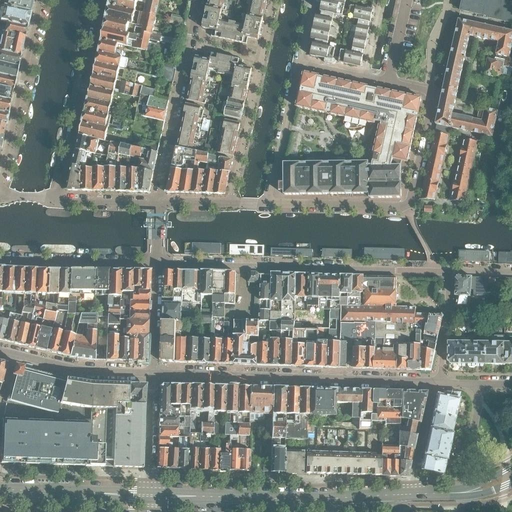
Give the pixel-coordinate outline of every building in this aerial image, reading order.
[(0,0),(0,5),(3,6),(30,13),(33,0),(30,0),(0,0)] [(111,0),(110,5),(136,11),(138,2),(146,3),(144,13),(157,16),(160,0),(111,0)] [(208,0),(207,7),(222,10),(226,11),(227,6),(223,5),(224,0),(208,0)] [(250,0),(250,5),(265,8),(267,0),(250,0)] [(333,20),(334,15),(343,17),(346,0),(356,0),(356,4),(352,4),(352,7),(351,7),(349,18),(359,20),(356,33),(351,32),(349,40),(354,41),(352,53),(341,50),(339,63),(361,67),(362,62),(363,55),(362,55),(363,50),(365,51),(370,27),(369,27),(370,22),(371,23),(375,4),(377,4),(378,2),(377,0),(317,0),(317,1),(318,3),(319,4),(322,4),(321,12),(320,17),(316,16),(311,39),(315,39),(311,56),(325,60),(325,62),(333,64),(335,64),(336,62),(336,60),(335,59),(334,59),(336,49),(327,47),(328,42),(328,43),(330,35),(335,36),(337,28),(331,27),(333,20)] [(463,0),(461,11),(462,11),(462,10),(489,17),(489,18),(504,22),(504,23),(511,24),(511,23),(511,7),(509,7),(510,0),(463,0)] [(133,24),(136,11),(110,5),(107,18),(129,23),(129,24),(133,24)] [(265,8),(250,5),(249,10),(245,10),(244,15),(248,16),(263,19),(265,8)] [(30,13),(3,6),(0,19),(0,21),(6,23),(6,22),(27,27),(30,13)] [(222,10),(207,7),(202,29),(212,31),(211,37),(246,45),(248,39),(258,41),(263,19),(248,16),(246,21),(243,21),(242,24),(224,20),(224,17),(221,16),(222,10)] [(153,32),(157,16),(144,13),(140,12),(137,25),(144,27),(142,33),(161,38),(162,34),(156,32),(156,33),(153,32)] [(185,27),(187,18),(172,15),(171,19),(170,24),(185,27)] [(129,23),(107,18),(105,28),(127,34),(129,24),(129,23)] [(493,137),(499,111),(498,111),(484,108),(484,110),(479,109),(477,118),(482,119),(482,120),(453,114),(469,37),(470,37),(498,43),(496,56),(505,58),(504,64),(503,64),(504,63),(498,62),(498,61),(487,59),(484,74),(505,78),(508,67),(511,67),(511,58),(510,58),(511,47),(511,32),(487,26),(459,20),(446,77),(440,106),(436,124),(437,124),(451,127),(493,137)] [(6,22),(6,23),(4,30),(2,30),(2,27),(0,26),(0,31),(24,37),(27,27),(6,22)] [(144,27),(137,25),(136,25),(133,35),(141,37),(142,33),(144,27)] [(127,34),(105,28),(102,40),(119,44),(136,49),(150,52),(152,42),(149,41),(150,40),(160,42),(161,38),(142,33),(141,37),(127,34)] [(0,50),(20,56),(24,37),(0,31),(0,50)] [(102,40),(100,52),(122,58),(122,57),(123,52),(117,50),(119,44),(102,40)] [(0,62),(18,67),(20,56),(0,50),(0,62)] [(122,58),(100,52),(97,63),(121,69),(126,70),(126,71),(126,70),(129,59),(122,57),(122,58)] [(196,56),(191,78),(207,81),(208,76),(212,76),(213,73),(221,74),(231,77),(230,80),(234,81),(233,87),(248,90),(252,68),(242,66),(243,60),(208,53),(206,59),(196,56)] [(0,75),(15,79),(18,67),(0,62),(0,75)] [(163,68),(164,68),(171,70),(176,71),(177,65),(165,62),(163,68)] [(121,69),(97,63),(95,75),(118,81),(123,82),(135,85),(135,84),(138,73),(126,70),(126,71),(126,70),(123,78),(119,77),(121,69)] [(173,82),(176,71),(171,70),(164,68),(161,79),(173,82)] [(284,183),(279,183),(279,191),(284,191),(284,192),(284,195),(301,195),(308,195),(324,195),(331,194),(331,195),(347,195),(347,194),(353,194),(369,194),(370,194),(370,198),(401,198),(401,184),(401,181),(401,166),(402,161),(404,161),(408,162),(417,122),(418,117),(416,117),(417,114),(418,114),(422,98),(377,88),(376,90),(374,89),(368,88),(368,87),(323,77),(323,78),(319,77),(319,76),(304,72),(300,88),(301,89),(301,92),(299,91),(296,107),(311,110),(327,114),(327,113),(330,113),(330,115),(346,118),(356,120),(357,121),(367,123),(367,121),(369,122),(373,123),(380,124),(379,126),(373,155),(374,155),(373,163),(369,163),(368,163),(345,163),(333,163),(315,163),(307,163),(284,164),(284,183)] [(0,75),(0,86),(13,90),(15,79),(0,75)] [(95,75),(89,99),(112,105),(115,93),(134,97),(133,100),(139,101),(139,98),(137,98),(140,86),(135,84),(135,85),(123,82),(120,91),(115,90),(118,81),(95,75)] [(207,81),(191,78),(189,89),(205,92),(206,86),(209,87),(210,82),(207,81)] [(0,99),(10,102),(13,90),(0,86),(0,99)] [(248,90),(233,87),(229,86),(228,92),(231,92),(229,98),(230,98),(245,102),(248,90)] [(142,87),(140,96),(152,99),(153,98),(155,90),(142,87)] [(205,92),(189,89),(187,100),(206,104),(207,99),(204,98),(205,92)] [(140,96),(139,98),(139,101),(138,107),(145,108),(167,113),(169,102),(153,98),(152,99),(140,96)] [(224,101),(223,106),(243,111),(245,102),(230,98),(229,98),(229,97),(228,102),(224,101)] [(0,99),(0,112),(7,114),(10,102),(0,99)] [(89,99),(83,123),(108,129),(108,128),(119,130),(122,119),(109,116),(112,105),(89,99)] [(186,104),(184,115),(202,119),(205,108),(186,104)] [(243,111),(223,106),(222,112),(225,112),(224,116),(241,120),(241,121),(243,111)] [(145,108),(138,107),(136,115),(143,117),(145,108)] [(145,108),(143,117),(165,122),(167,113),(145,108)] [(184,115),(181,125),(200,130),(201,125),(198,124),(199,119),(202,120),(202,119),(184,115)] [(222,120),(219,130),(238,134),(241,123),(222,120)] [(83,123),(80,137),(99,141),(99,139),(105,141),(108,129),(83,123)] [(449,134),(451,127),(437,124),(436,131),(449,134)] [(181,125),(179,136),(195,140),(196,134),(199,134),(200,130),(181,125)] [(238,134),(219,130),(219,131),(222,132),(221,137),(218,136),(217,141),(236,145),(238,134)] [(447,145),(449,136),(435,133),(433,142),(447,145)] [(179,136),(177,147),(185,149),(195,151),(196,146),(193,146),(195,140),(179,136)] [(99,141),(80,137),(77,152),(95,157),(99,141)] [(475,151),(477,142),(464,139),(462,148),(475,151)] [(158,155),(160,144),(146,141),(143,151),(158,155)] [(236,145),(217,141),(216,146),(219,147),(217,156),(222,157),(233,160),(236,145)] [(117,168),(122,145),(110,142),(107,157),(108,157),(108,159),(105,191),(117,192),(117,168)] [(445,154),(447,145),(433,142),(431,151),(445,154)] [(117,168),(117,192),(128,192),(128,169),(128,168),(120,168),(122,158),(130,160),(132,147),(122,145),(117,168)] [(128,169),(128,192),(139,192),(142,151),(142,149),(132,147),(130,160),(131,157),(138,158),(136,166),(135,166),(135,169),(128,169)] [(183,170),(184,161),(185,149),(177,147),(172,168),(168,187),(167,192),(180,193),(183,170)] [(474,159),(475,151),(462,148),(460,156),(474,159)] [(183,170),(180,193),(192,193),(196,152),(195,152),(195,151),(185,149),(184,161),(192,162),(192,171),(183,170)] [(143,151),(142,151),(139,192),(147,193),(148,193),(150,191),(150,189),(155,168),(158,155),(143,151)] [(443,164),(445,154),(431,151),(429,161),(443,164)] [(95,157),(77,152),(73,167),(82,168),(83,168),(86,158),(91,159),(95,160),(95,157)] [(196,152),(192,193),(203,194),(206,171),(199,171),(200,163),(207,164),(208,155),(196,152)] [(203,194),(212,194),(219,171),(222,157),(217,156),(217,157),(208,155),(207,164),(206,171),(203,194)] [(472,168),(474,159),(460,156),(458,165),(472,168)] [(105,191),(108,159),(95,157),(95,160),(96,191),(105,191)] [(222,157),(219,171),(230,172),(233,160),(222,157)] [(94,168),(83,168),(82,168),(82,173),(82,191),(96,191),(95,160),(91,159),(90,164),(94,165),(94,168)] [(441,173),(443,164),(429,161),(427,170),(441,173)] [(470,177),(472,168),(458,165),(456,174),(470,177)] [(439,182),(441,173),(427,170),(425,179),(439,182)] [(230,172),(219,171),(212,194),(225,194),(230,172)] [(82,173),(72,172),(68,190),(82,191),(82,173)] [(468,185),(470,177),(456,174),(454,182),(468,185)] [(437,192),(439,182),(425,179),(423,189),(437,192)] [(466,194),(468,185),(454,182),(453,191),(466,194)] [(435,200),(437,192),(423,189),(421,199),(435,200)] [(467,202),(469,194),(466,194),(453,191),(450,201),(467,202)] [(231,246),(231,255),(267,256),(268,247),(231,246)] [(369,248),(369,259),(405,261),(405,250),(369,248)] [(277,249),(276,257),(313,258),(313,250),(277,249)] [(457,251),(457,262),(493,263),(493,252),(457,251)] [(511,254),(503,254),(502,264),(511,264),(511,254)] [(3,268),(1,294),(1,295),(24,296),(26,269),(3,268)] [(33,310),(36,270),(26,269),(24,294),(30,294),(30,302),(23,301),(23,313),(27,314),(32,315),(33,310)] [(36,270),(33,310),(44,312),(45,304),(45,303),(38,302),(38,294),(45,294),(48,270),(36,270)] [(48,270),(45,294),(45,295),(57,296),(59,270),(48,270)] [(68,293),(70,270),(59,270),(57,296),(69,297),(69,295),(68,295),(68,293)] [(70,270),(68,293),(94,294),(95,270),(70,270)] [(95,270),(94,294),(94,297),(108,298),(109,270),(95,270)] [(109,270),(108,298),(108,311),(107,316),(120,316),(120,311),(120,307),(112,307),(112,299),(121,299),(121,270),(109,270)] [(121,299),(121,301),(132,302),(132,295),(133,291),(133,271),(121,270),(121,299)] [(133,271),(133,291),(132,295),(138,295),(138,291),(139,291),(139,287),(141,287),(141,271),(133,271)] [(150,271),(141,271),(141,287),(139,287),(139,291),(149,291),(150,271)] [(174,299),(175,271),(165,271),(164,299),(165,299),(165,298),(174,299)] [(183,303),(184,272),(175,271),(174,299),(174,303),(183,303)] [(184,272),(183,303),(183,304),(182,312),(189,313),(191,313),(192,304),(201,304),(202,296),(203,272),(184,272)] [(225,304),(226,273),(214,272),(213,296),(213,310),(205,310),(201,310),(201,315),(213,315),(213,318),(224,318),(225,304)] [(214,272),(203,272),(202,296),(213,296),(214,272)] [(226,273),(225,304),(235,304),(235,295),(236,295),(236,273),(226,273)] [(261,275),(259,274),(256,273),(252,273),(248,274),(248,283),(261,283),(261,275)] [(282,302),(282,274),(278,274),(272,274),(272,283),(271,301),(271,310),(271,322),(282,322),(282,302)] [(282,274),(282,302),(282,322),(283,322),(295,323),(296,311),(296,274),(282,274)] [(308,275),(296,274),(296,311),(308,312),(308,275)] [(308,275),(308,312),(319,312),(319,309),(320,275),(308,275)] [(320,275),(319,309),(330,310),(330,302),(331,276),(320,275)] [(331,276),(330,302),(341,303),(341,298),(341,295),(342,276),(331,276)] [(348,295),(352,295),(356,295),(356,276),(342,276),(341,295),(348,295)] [(356,295),(352,295),(352,297),(363,298),(363,294),(366,294),(367,292),(367,277),(356,276),(356,295)] [(472,285),(473,277),(460,277),(459,276),(456,279),(457,280),(455,296),(457,296),(468,296),(468,295),(471,295),(472,285)] [(367,277),(367,292),(397,292),(397,277),(367,277)] [(473,277),(472,288),(475,288),(474,295),(489,296),(489,285),(488,285),(489,278),(473,277)] [(261,283),(260,301),(271,301),(272,283),(261,283)] [(132,295),(132,302),(149,302),(149,300),(150,298),(150,296),(149,294),(149,291),(139,291),(138,291),(138,295),(132,295)] [(397,307),(397,292),(367,292),(366,294),(366,307),(397,307)] [(363,307),(363,298),(352,297),(352,295),(348,295),(348,299),(347,306),(363,307)] [(468,296),(457,296),(454,311),(465,311),(465,314),(469,314),(469,309),(471,298),(471,295),(468,295),(468,296)] [(121,301),(120,307),(120,311),(148,312),(149,302),(132,302),(121,301)] [(163,303),(163,321),(176,322),(182,322),(182,312),(183,304),(183,303),(174,303),(163,303)] [(374,323),(410,324),(415,324),(416,314),(416,308),(397,307),(366,307),(363,307),(347,306),(340,306),(340,310),(340,322),(366,323),(374,323)] [(33,310),(32,315),(25,346),(36,349),(40,329),(40,327),(34,326),(37,317),(43,318),(44,312),(33,310)] [(259,321),(271,322),(271,310),(260,310),(259,321)] [(330,331),(329,342),(328,368),(339,368),(339,342),(339,340),(340,322),(340,310),(331,310),(331,313),(330,313),(330,320),(338,320),(338,331),(330,331)] [(120,311),(120,316),(120,321),(127,321),(148,322),(148,312),(120,311)] [(8,314),(0,312),(0,340),(2,341),(8,314)] [(8,314),(2,341),(14,344),(19,323),(20,317),(14,316),(14,312),(11,312),(10,314),(8,314)] [(44,312),(43,318),(42,321),(53,324),(55,315),(44,312)] [(25,346),(32,315),(27,314),(26,320),(27,320),(26,324),(19,323),(14,344),(25,346)] [(95,361),(97,321),(97,317),(97,314),(93,314),(82,314),(80,322),(80,324),(83,324),(82,336),(77,335),(71,357),(95,361)] [(431,315),(416,314),(415,324),(421,325),(430,325),(431,315)] [(438,338),(443,318),(444,317),(443,315),(442,314),(441,315),(431,315),(430,325),(421,325),(421,336),(438,338)] [(213,321),(213,318),(213,315),(201,315),(200,324),(213,325),(213,321)] [(128,341),(128,336),(126,336),(127,321),(120,321),(120,316),(107,316),(107,317),(107,325),(106,325),(106,353),(106,361),(119,361),(119,340),(128,341)] [(306,331),(307,318),(296,318),(295,330),(306,331)] [(63,332),(58,354),(70,357),(71,357),(77,335),(80,324),(80,322),(73,320),(70,328),(72,328),(70,334),(63,332)] [(148,336),(148,322),(127,321),(126,336),(128,336),(129,335),(131,335),(131,333),(133,333),(133,336),(138,336),(148,336)] [(176,339),(176,332),(176,322),(163,321),(161,362),(164,363),(176,363),(176,339)] [(249,345),(250,336),(260,336),(260,328),(259,321),(243,321),(234,321),(234,340),(235,339),(235,365),(259,366),(259,345),(249,345)] [(259,321),(260,328),(271,328),(271,331),(279,331),(283,331),(283,322),(282,322),(271,322),(259,321)] [(176,322),(176,332),(182,332),(189,333),(189,330),(189,322),(182,322),(176,322)] [(295,330),(295,323),(283,322),(283,331),(295,332),(295,330)] [(340,322),(339,340),(339,342),(347,342),(346,347),(354,347),(354,341),(365,341),(366,323),(340,322)] [(367,341),(365,369),(373,369),(381,369),(381,338),(374,338),(374,323),(366,323),(365,341),(367,341)] [(410,324),(374,323),(374,338),(381,338),(381,369),(384,369),(409,370),(409,344),(409,331),(410,324)] [(409,344),(409,370),(420,370),(421,342),(421,336),(421,325),(415,324),(410,324),(409,331),(409,344)] [(51,332),(40,329),(36,349),(47,351),(51,332)] [(58,354),(63,332),(52,329),(51,332),(47,351),(58,354)] [(295,330),(295,332),(295,340),(295,344),(298,344),(298,338),(304,339),(307,339),(307,331),(295,330)] [(282,366),(283,340),(283,331),(279,331),(279,340),(275,340),(271,340),(270,366),(282,366)] [(317,367),(318,345),(318,342),(318,331),(307,331),(307,339),(314,339),(313,345),(306,344),(306,367),(317,367)] [(137,362),(138,342),(132,342),(133,336),(133,333),(131,333),(131,335),(129,335),(128,336),(128,341),(128,361),(137,362)] [(476,342),(468,342),(467,365),(468,365),(468,366),(470,368),(474,368),(477,366),(477,365),(484,365),(484,366),(485,366),(486,336),(476,335),(476,342)] [(138,336),(138,342),(137,362),(147,362),(148,336),(138,336)] [(260,336),(259,345),(259,366),(270,366),(271,340),(271,336),(260,336)] [(438,338),(421,336),(421,342),(437,345),(438,338)] [(486,336),(485,366),(486,366),(487,365),(504,366),(505,336),(495,336),(486,336)] [(468,342),(468,338),(449,337),(449,339),(448,342),(449,343),(449,344),(449,360),(448,360),(448,361),(451,365),(467,365),(468,342)] [(188,363),(189,339),(176,339),(176,363),(188,363)] [(189,339),(188,363),(200,363),(201,339),(194,339),(189,339)] [(211,364),(212,339),(201,339),(200,363),(211,364)] [(224,339),(217,339),(215,339),(212,339),(211,364),(224,364),(224,339)] [(224,339),(224,364),(235,365),(235,339),(234,340),(230,340),(224,339)] [(128,361),(128,341),(119,340),(119,361),(128,361)] [(295,340),(283,340),(282,366),(294,367),(295,344),(295,340)] [(354,341),(354,347),(353,369),(365,369),(367,341),(365,341),(354,341)] [(318,342),(318,345),(317,367),(328,368),(329,342),(318,342)] [(421,342),(420,370),(431,371),(432,367),(437,345),(421,342)] [(295,344),(294,367),(306,367),(306,344),(303,344),(298,344),(295,344)] [(105,410),(114,410),(114,407),(115,407),(129,408),(130,384),(92,383),(67,379),(16,366),(6,401),(7,402),(27,407),(26,411),(34,414),(41,414),(39,420),(4,419),(3,420),(2,463),(113,467),(113,461),(104,461),(105,410)] [(130,384),(130,408),(145,408),(145,405),(146,399),(146,385),(130,384)] [(160,406),(159,417),(170,417),(170,407),(171,385),(163,385),(160,388),(160,406)] [(170,407),(170,417),(179,418),(180,418),(181,386),(171,385),(170,407)] [(181,386),(180,418),(185,418),(185,407),(190,407),(191,386),(181,386)] [(190,407),(190,410),(207,410),(207,422),(213,422),(213,415),(213,412),(213,410),(214,386),(191,386),(190,407)] [(213,410),(213,412),(218,412),(225,412),(225,387),(214,386),(213,410)] [(225,421),(224,436),(229,436),(237,436),(239,387),(225,387),(225,412),(229,413),(228,421),(225,421)] [(239,387),(237,436),(240,436),(249,437),(249,424),(248,424),(248,420),(249,420),(250,388),(250,387),(239,387)] [(250,388),(249,420),(264,421),(264,415),(273,415),(274,388),(260,388),(256,388),(250,388)] [(272,438),(271,450),(281,450),(281,440),(285,440),(286,427),(286,421),(276,421),(276,417),(286,418),(287,389),(274,388),(273,415),(272,420),(272,438)] [(299,441),(306,441),(306,432),(298,432),(300,389),(287,389),(286,418),(294,418),(294,427),(286,427),(285,440),(299,441)] [(311,389),(300,389),(298,432),(306,432),(310,432),(310,426),(310,419),(310,415),(311,389)] [(335,416),(336,403),(336,390),(311,389),(310,415),(335,416)] [(361,404),(361,391),(336,390),(336,403),(351,404),(353,404),(361,404)] [(360,420),(360,428),(370,428),(370,427),(369,427),(369,422),(370,391),(361,391),(361,404),(360,420)] [(385,411),(385,391),(370,391),(370,410),(385,411)] [(400,411),(400,392),(385,391),(385,411),(400,411)] [(411,413),(411,392),(400,392),(400,411),(400,419),(407,420),(411,421),(419,423),(422,413),(411,413)] [(422,413),(426,395),(426,393),(411,392),(411,413),(422,413)] [(459,399),(460,393),(443,392),(442,396),(438,395),(437,394),(437,396),(433,415),(454,420),(459,399)] [(361,404),(353,404),(352,420),(360,420),(361,404)] [(115,407),(115,413),(115,420),(113,467),(143,468),(144,442),(145,408),(130,408),(129,408),(115,407)] [(400,419),(400,411),(385,411),(370,410),(369,422),(371,422),(384,422),(384,424),(384,425),(399,425),(400,419)] [(454,420),(433,415),(429,430),(452,435),(452,434),(451,433),(454,420)] [(159,417),(159,427),(179,428),(189,428),(190,418),(185,418),(184,424),(182,423),(182,426),(178,426),(179,418),(170,417),(159,417)] [(399,426),(399,432),(417,436),(419,423),(411,421),(409,428),(399,426)] [(201,422),(201,434),(210,434),(212,434),(213,422),(207,422),(201,422)] [(159,434),(159,438),(179,438),(189,438),(189,437),(189,434),(189,428),(179,428),(159,427),(159,434)] [(447,460),(452,435),(429,430),(424,455),(437,458),(446,460),(447,460)] [(417,436),(399,432),(398,432),(398,446),(399,446),(414,449),(417,436)] [(189,438),(188,470),(198,470),(199,434),(195,434),(189,434),(189,437),(189,438)] [(199,434),(198,470),(208,470),(209,450),(209,444),(210,444),(210,434),(201,434),(199,434)] [(229,449),(228,471),(239,471),(240,450),(240,445),(240,436),(237,436),(229,436),(229,441),(236,441),(236,445),(229,445),(229,448),(229,449)] [(240,450),(239,471),(250,472),(250,464),(250,450),(248,450),(249,437),(240,436),(240,445),(240,450)] [(159,438),(158,446),(169,446),(169,443),(172,443),(178,443),(178,442),(179,438),(159,438)] [(179,438),(178,442),(178,443),(179,445),(178,450),(178,469),(188,470),(189,438),(179,438)] [(169,446),(168,469),(178,469),(178,450),(172,450),(172,443),(169,443),(169,446)] [(398,456),(399,446),(398,446),(381,445),(381,457),(382,457),(381,476),(384,476),(384,456),(398,456)] [(157,466),(157,469),(159,469),(168,469),(169,446),(158,446),(157,466)] [(285,450),(284,473),(305,474),(306,454),(306,447),(303,447),(303,452),(291,452),(291,447),(285,446),(285,450)] [(343,450),(343,455),(329,455),(329,449),(323,449),(323,454),(319,454),(319,446),(316,446),(316,454),(306,454),(305,474),(381,476),(382,457),(381,457),(375,456),(376,453),(369,453),(370,451),(363,450),(363,456),(349,455),(349,450),(346,450),(343,450)] [(411,462),(414,449),(399,446),(398,456),(398,461),(411,462)] [(219,457),(218,471),(219,471),(227,471),(228,471),(229,449),(229,448),(225,448),(224,457),(219,457)] [(209,450),(208,470),(218,471),(219,457),(219,451),(209,450)] [(284,473),(285,450),(281,450),(271,450),(271,464),(270,472),(284,473)] [(437,458),(424,455),(421,470),(442,474),(442,475),(443,475),(443,474),(446,460),(437,458)] [(398,477),(398,461),(398,456),(384,456),(384,476),(398,477)] [(408,477),(411,462),(398,461),(398,477),(408,477)]
